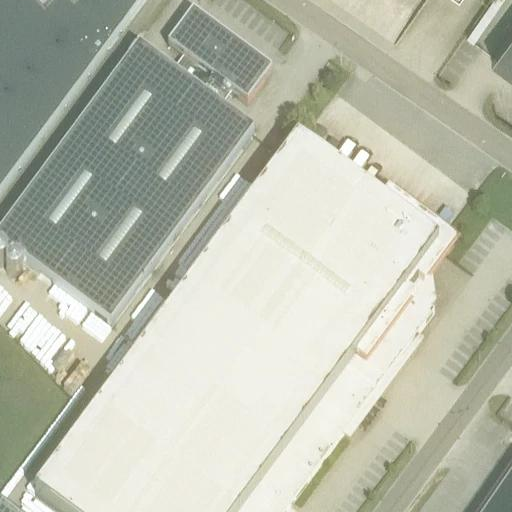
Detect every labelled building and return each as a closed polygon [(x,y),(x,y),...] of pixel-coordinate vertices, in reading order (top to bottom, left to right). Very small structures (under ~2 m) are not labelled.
[(0,0),(0,198),(146,0),(0,0)] [(0,247),(110,329),(254,135),(214,106),(225,91),(247,107),(272,73),(242,51),(239,50),(237,49),(234,50),(232,51),(230,53),(225,49),(226,46),(226,44),(226,41),(225,39),(223,37),(193,15),(168,49),(190,65),(179,79),(139,50),(0,237),(0,247)] [(511,31),(491,60),(511,75),(511,31)] [(438,249),(381,207),(297,145),(35,498),(53,511),(287,511),(342,438),(434,314),(423,306),(426,301),(424,287),(415,280),(438,249)] [(511,511),(511,481),(490,511),(511,511)] [(16,511),(0,500),(0,511),(16,511)]
